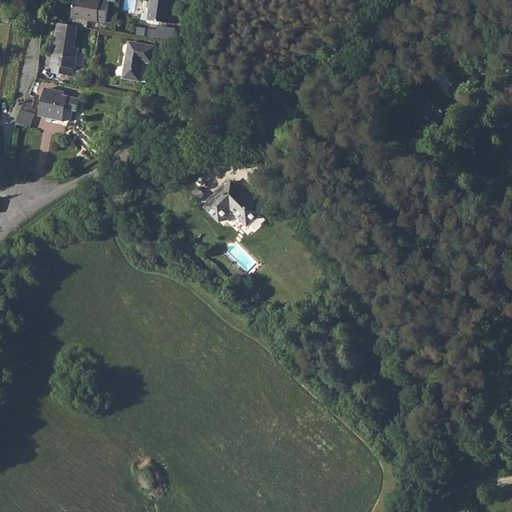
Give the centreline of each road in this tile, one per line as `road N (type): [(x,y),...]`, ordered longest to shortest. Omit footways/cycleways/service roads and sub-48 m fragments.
road 1 (residential): [(429,0),(287,88),(130,153)]
road 2 (residential): [(130,153),(175,102),(202,35),(205,0)]
road 3 (residential): [(0,231),(25,203),(130,153)]
